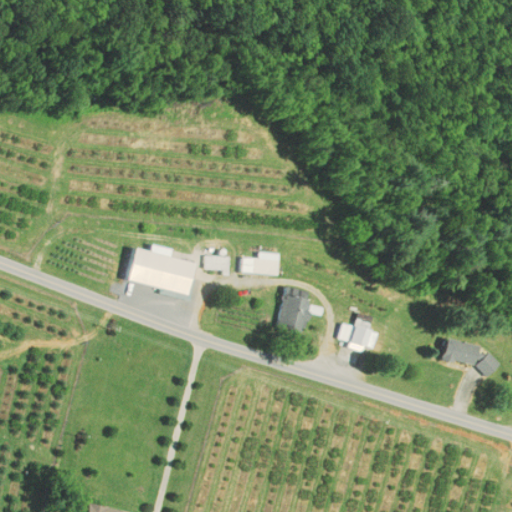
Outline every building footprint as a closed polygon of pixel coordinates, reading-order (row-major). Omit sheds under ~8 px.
[(227,280),(227,256),(200,256),(200,280),(227,280)] [(273,327),(301,332),(305,312),(318,315),(320,307),(304,304),(306,291),(281,286),(273,327)] [(367,332),(341,320),(332,339),(357,351),(367,332)] [(477,346),(442,337),(436,359),(490,373),(494,358),(475,353),(477,346)] [(124,511),(82,503),(80,511),(124,511)]
